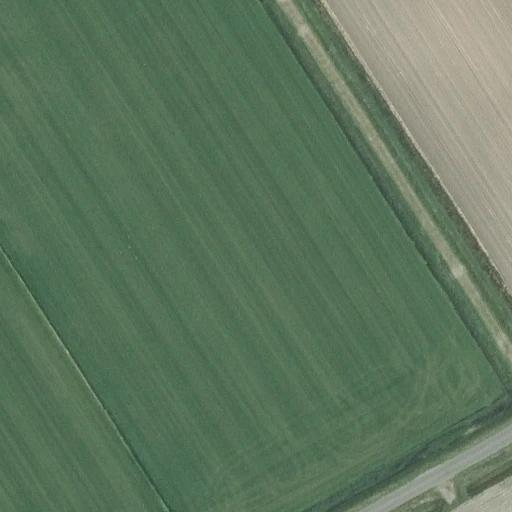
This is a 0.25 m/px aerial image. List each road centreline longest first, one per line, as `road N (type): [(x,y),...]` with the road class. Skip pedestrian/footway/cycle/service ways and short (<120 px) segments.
road 1 (track): [(511,359),(283,0)]
road 2 (unclassified): [(511,432),(370,511)]
